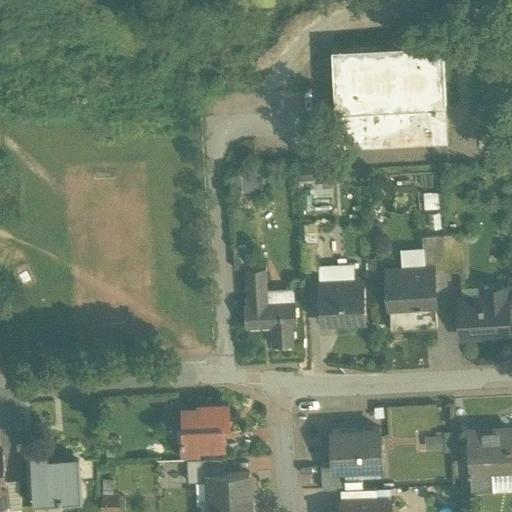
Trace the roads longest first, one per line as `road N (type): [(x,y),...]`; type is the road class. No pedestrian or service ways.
road 1 (residential): [(277,386),(203,376),(0,390)]
road 2 (residential): [(511,377),(277,386)]
road 3 (residential): [(277,386),(287,511)]
